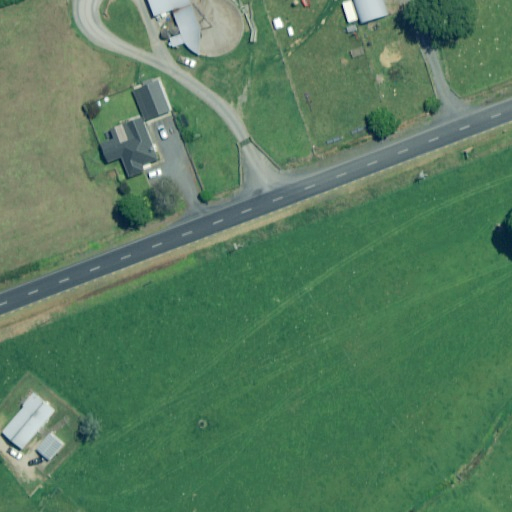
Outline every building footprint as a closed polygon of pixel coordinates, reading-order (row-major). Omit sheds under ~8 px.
[(188,0),(150,0),(157,17),(190,5),(188,0)] [(388,16),(382,0),(354,0),(362,25),(388,16)] [(201,56),(201,30),(191,5),(173,12),(182,35),(171,39),(174,49),(186,44),(186,45),(187,46),(188,47),(189,48),(190,49),(191,50),(192,51),(193,52),(194,53),(195,53),(196,54),(197,55),(198,55),(199,56),(201,56)] [(171,112),(160,83),(135,92),(146,121),(171,112)] [(157,162),(143,119),(112,129),(116,140),(103,144),(110,164),(124,159),(130,178),(148,173),(146,166),(157,162)] [(57,412),(37,396),(5,433),(25,450),(57,412)] [(65,446),(52,435),(38,450),(51,461),(65,446)]
